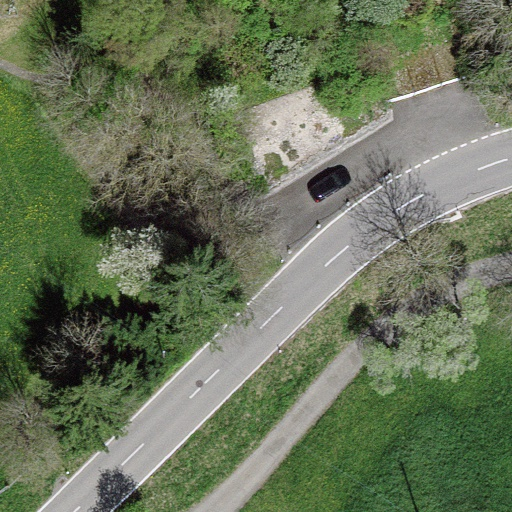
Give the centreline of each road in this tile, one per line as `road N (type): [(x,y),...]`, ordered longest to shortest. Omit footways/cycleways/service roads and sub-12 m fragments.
road 1 (tertiary): [(72,511),(347,245),(426,193),(511,157)]
road 2 (residential): [(511,267),(448,287),(369,342),(217,511)]
